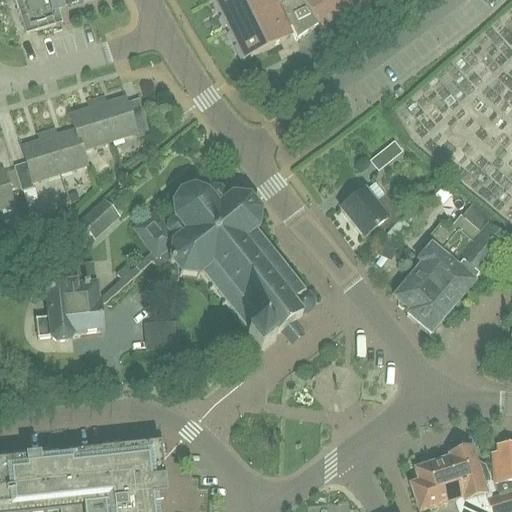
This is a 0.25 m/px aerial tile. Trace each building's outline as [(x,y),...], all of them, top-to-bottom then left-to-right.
[(13,0),(25,37),(63,25),(58,11),(64,9),(65,10),(82,5),(82,3),(92,0),(13,0)] [(295,43),(317,28),(321,33),(333,24),(338,31),(368,9),(363,2),(366,0),(380,0),(381,0),(298,0),(298,1),(302,6),(289,13),(292,19),(277,26),(264,0),(219,0),(226,13),(219,17),(235,49),(242,46),(249,59),(285,42),(281,35),(290,31),(295,43)] [(102,99),(94,102),(107,144),(135,135),(124,100),(104,106),(102,99)] [(80,152),(81,152),(107,144),(94,102),(86,104),(88,111),(69,117),(74,132),(80,152)] [(45,134),(58,176),(86,167),(81,152),(80,152),(74,132),(55,139),(53,132),(45,134)] [(30,185),(58,176),(45,134),(37,136),(39,143),(19,149),(30,185)] [(401,145),(373,163),(382,176),(409,158),(401,145)] [(0,210),(12,207),(1,172),(0,171),(0,210)] [(303,333),(302,331),(300,333),(293,324),(302,317),(300,314),(305,314),(306,316),(307,316),(306,314),(311,310),(314,311),(315,310),(312,309),(313,303),(315,301),(312,302),(308,297),(308,294),(306,296),(302,295),(305,293),(304,291),(301,293),(290,279),(292,277),(291,275),(289,278),(278,264),(280,262),(278,260),(276,262),(265,248),(267,246),(267,244),(263,246),(253,233),(255,232),(258,233),(260,232),(256,228),(258,215),(261,214),(261,213),(256,213),(259,210),(253,202),(249,206),(249,205),(250,201),(249,200),(235,204),(231,199),(230,200),(232,202),(229,204),(219,191),(211,193),(208,196),(209,199),(206,195),(204,197),(194,193),(193,190),(192,190),(192,193),(182,197),(180,194),(178,195),(181,198),(175,206),(171,207),(171,208),(174,210),(175,219),(172,221),(173,223),(171,223),(167,227),(166,231),(162,226),(161,227),(153,217),(135,232),(142,242),(141,243),(151,254),(129,276),(124,270),(115,278),(120,284),(101,300),(98,300),(98,307),(104,304),(158,257),(164,265),(172,264),(173,265),(170,268),(176,275),(181,274),(181,275),(180,278),(181,279),(184,277),(196,276),(197,279),(199,279),(199,275),(201,275),(212,288),(209,290),(211,292),(213,290),(224,304),(222,306),(223,308),(226,306),(237,320),(235,322),(236,324),(238,321),(249,335),(245,338),(260,356),(273,341),(281,334),(288,343),(286,344),(287,347),(303,333)] [(364,191),(340,210),(363,240),(383,225),(385,228),(399,218),(384,198),(374,205),(364,191)] [(103,202),(77,225),(94,243),(119,220),(103,202)] [(422,246),(427,250),(417,263),(421,266),(393,300),(409,313),(406,317),(430,337),(473,284),(465,278),(471,271),(479,278),(507,242),(488,226),(491,222),(471,205),(460,219),(459,219),(446,233),(438,227),(422,246)] [(388,236),(378,257),(391,263),(401,242),(412,230),(402,221),(388,236)] [(101,335),(98,307),(98,300),(96,301),(92,268),(72,269),(74,285),(64,286),(64,291),(45,293),(48,320),(35,321),(37,341),(51,340),(56,345),(67,344),(72,337),(101,335)] [(147,352),(176,350),(174,327),(145,330),(147,352)] [(494,469),(492,469),(493,485),(497,496),(485,500),(488,511),(511,511),(511,444),(501,445),(501,448),(497,448),(497,456),(493,457),(494,469)] [(157,511),(157,510),(152,511),(151,502),(165,500),(163,482),(159,447),(67,457),(68,466),(57,467),(56,458),(0,464),(0,511),(157,511)] [(488,511),(485,500),(483,495),(484,495),(480,483),(488,481),(482,462),(478,463),(473,464),(469,452),(448,459),(449,462),(441,465),(454,504),(456,511),(488,511)] [(431,511),(454,504),(441,465),(422,471),(419,470),(413,472),(412,474),(414,480),(417,481),(419,486),(410,489),(417,511),(431,511)]
